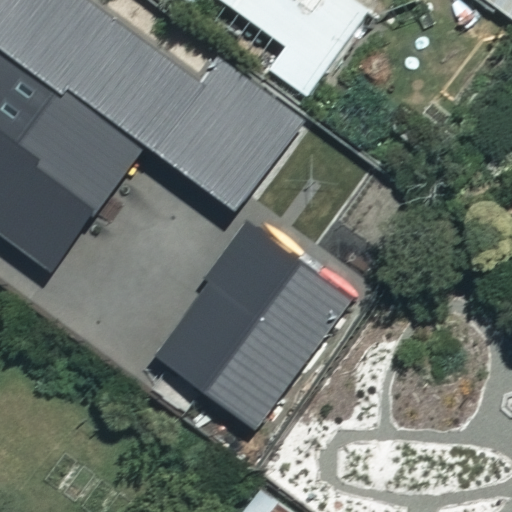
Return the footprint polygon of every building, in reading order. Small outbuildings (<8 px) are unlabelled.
[(9,0),(0,13),(0,232),(70,284),(164,158),(252,223),(320,131),(231,65),(213,90),(91,0),(9,0)] [(229,0),(295,49),(279,71),(315,99),(378,15),(358,0),(229,0)] [(511,0),(490,0),(511,14),(511,0)] [(261,231),(167,359),(275,437),(368,308),(261,231)] [(511,511),(511,438),(378,337),(269,479),(311,511),(511,511)] [(293,511),(272,494),(256,511),(293,511)]
